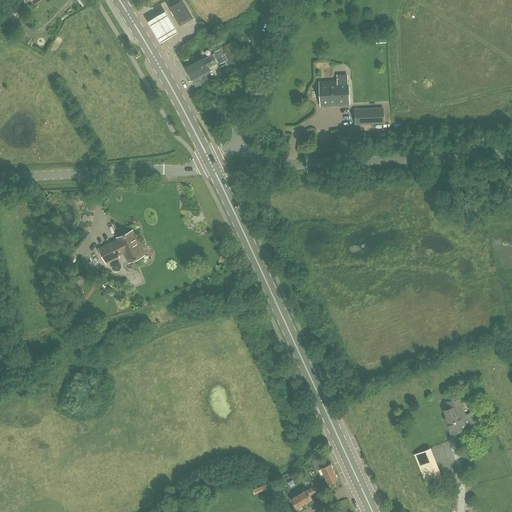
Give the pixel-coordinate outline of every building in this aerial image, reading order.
[(0,0),(0,8),(2,10),(6,12),(13,0),(0,0)] [(191,17),(180,0),(170,6),(181,23),(191,17)] [(164,9),(147,19),(159,40),(176,30),(164,9)] [(376,32),(377,42),(387,41),(386,31),(376,32)] [(211,71),(209,68),(217,63),(218,65),(225,61),(226,62),(219,66),(224,76),(231,72),(232,73),(240,67),(239,65),(243,53),(236,40),(214,51),(215,53),(214,54),(213,53),(204,58),(205,61),(187,70),(196,86),(204,82),(201,77),(211,71)] [(203,55),(185,65),(187,70),(205,61),(204,58),(203,55)] [(349,104),(348,81),(320,82),(321,106),(349,104)] [(383,109),(355,110),(356,124),(384,123),(383,109)] [(144,255),(132,230),(118,237),(119,240),(99,250),(105,263),(118,256),(117,255),(125,252),(130,262),(144,255)] [(76,277),(69,281),(72,287),(79,284),(78,281),(76,277)] [(449,423),(446,424),(451,435),(467,428),(459,409),(462,408),(458,397),(447,402),(449,408),(444,411),(449,423)] [(429,449),(413,455),(425,484),(441,478),(429,449)] [(339,479),(331,463),(327,465),(323,457),(311,462),(315,470),(322,467),(322,468),(321,468),(329,484),(339,479)] [(285,496),(276,481),(271,484),(279,499),(285,496)] [(253,489),(255,494),(267,489),(266,484),(253,489)] [(315,485),(307,490),(307,489),(291,498),(297,508),(313,499),(311,495),(318,491),(315,485)]
